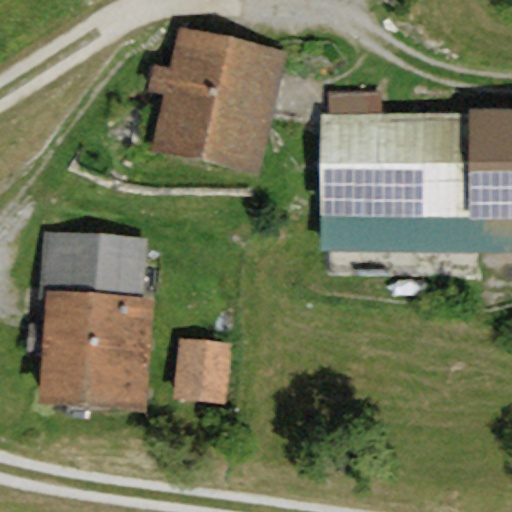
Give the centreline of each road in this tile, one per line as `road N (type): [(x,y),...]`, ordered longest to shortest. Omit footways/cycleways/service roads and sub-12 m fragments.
road 1 (track): [(265,511),(0,464)]
road 2 (track): [(511,83),(472,78),(356,25),(270,0)]
road 3 (track): [(0,85),(148,0)]
